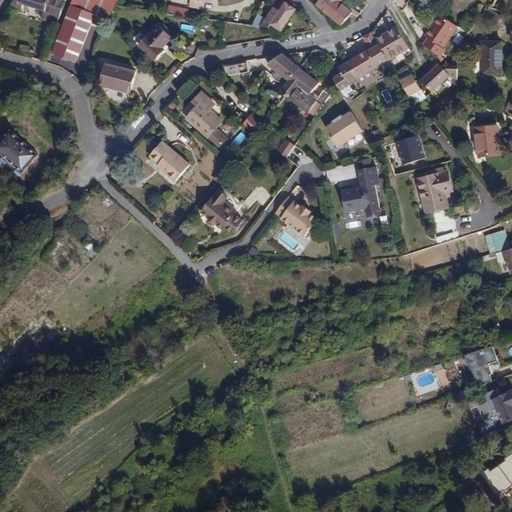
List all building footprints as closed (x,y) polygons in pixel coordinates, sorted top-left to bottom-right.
[(42,19),(57,24),(65,3),(54,0),(14,0),(10,5),(20,8),(24,4),(45,10),(42,19)] [(94,16),(109,22),(116,6),(118,0),(73,0),(53,53),(63,57),(75,62),(94,16)] [(205,1),(201,0),(190,0),(189,7),(203,11),(205,1)] [(343,0),(319,0),(316,4),(341,25),(352,13),(346,7),(348,4),(343,0)] [(259,27),(268,28),(271,24),(281,31),(296,8),(285,2),(279,10),(273,6),(265,18),(259,27)] [(177,15),(188,17),(189,10),(178,8),(177,15)] [(495,27),(501,17),(490,10),(484,19),(495,27)] [(265,18),(257,14),(253,26),(259,27),(265,18)] [(443,48),(458,26),(439,14),(425,36),(428,38),(424,45),(429,49),(441,57),(446,49),(443,48)] [(161,21),(157,26),(169,36),(172,32),(161,21)] [(169,36),(157,26),(140,45),(154,59),(165,47),(164,46),(171,38),(169,36)] [(388,40),(379,45),(388,60),(410,48),(398,28),(386,35),(388,40)] [(369,49),(349,61),(357,78),(363,88),(375,81),(370,71),(388,60),(379,45),(378,45),(371,33),(363,37),(369,49)] [(386,35),(377,40),(379,45),(388,40),(386,35)] [(501,43),(481,42),(481,75),(501,75),(501,43)] [(60,62),(63,57),(53,53),(51,58),(60,62)] [(299,67),(280,54),(265,63),(275,70),(273,72),(286,83),(299,67)] [(450,76),(445,70),(440,65),(436,58),(427,67),(427,68),(428,69),(431,72),(424,79),(422,80),(433,92),(450,76)] [(348,84),(357,78),(349,61),(338,68),(341,73),(334,78),(340,89),(342,91),(349,86),(348,84)] [(224,77),(247,72),(245,63),(222,67),(224,77)] [(130,93),(135,71),(106,64),(101,85),(130,93)] [(303,90),(310,95),(319,83),(299,67),(286,83),(285,84),(279,94),(285,98),(290,98),(299,87),(303,90)] [(408,68),(397,75),(401,80),(413,74),(408,68)] [(421,75),(424,79),(431,72),(428,69),(421,75)] [(413,74),(401,80),(411,97),(423,90),(413,74)] [(290,98),(294,101),(303,90),(299,87),(290,98)] [(309,112),(315,103),(317,101),(310,95),(303,90),(294,101),(309,112)] [(348,101),(357,95),(353,90),(344,96),(348,101)] [(215,104),(206,96),(187,119),(220,147),(228,138),(216,128),(223,121),(210,110),(215,104)] [(414,123),(419,116),(410,110),(406,117),(414,123)] [(256,134),(265,123),(266,120),(255,111),(244,124),(256,134)] [(339,147),(364,131),(352,112),(343,117),(342,116),(334,122),(334,123),(326,128),(339,147)] [(265,123),(269,126),(274,121),(269,117),(266,120),(265,123)] [(498,127),(476,129),(479,156),(501,154),(498,127)] [(0,160),(19,176),(34,158),(5,134),(0,139),(0,160)] [(418,135),(395,142),(402,165),(425,159),(418,135)] [(383,139),(386,151),(393,149),(390,137),(383,139)] [(163,168),(161,170),(175,182),(189,166),(162,142),(149,156),(159,164),(163,168)] [(272,151),(277,155),(283,147),(278,143),(272,151)] [(371,157),(360,160),(362,169),(361,170),(364,187),(344,191),(348,213),(368,210),(370,217),(383,215),(377,184),(382,183),(378,165),(373,166),(371,157)] [(215,175),(220,179),(228,168),(224,164),(215,175)] [(427,178),(445,173),(444,167),(425,172),(427,178)] [(448,172),(445,173),(427,178),(419,180),(427,212),(448,207),(447,198),(445,192),(451,191),(452,191),(448,172)] [(227,198),(219,192),(202,212),(209,218),(208,222),(213,226),(217,225),(222,229),(225,227),(232,233),(242,221),(234,215),(236,212),(224,202),(227,198)] [(288,196),(276,213),(283,217),(282,218),(306,236),(319,218),(311,212),(312,211),(304,205),(303,207),(295,200),(294,201),(288,196)] [(276,238),(298,255),(305,246),(283,230),(276,238)] [(506,231),(485,234),(489,253),(509,249),(506,231)] [(92,256),(97,252),(89,242),(84,246),(92,256)] [(511,251),(503,254),(505,265),(508,264),(511,277),(511,276),(511,251)] [(503,254),(497,256),(499,266),(505,265),(503,254)] [(497,363),(492,347),(466,356),(477,388),(492,383),(489,374),(492,373),(490,365),(497,363)] [(442,367),(436,370),(445,390),(451,387),(442,367)] [(460,400),(471,397),(468,389),(457,393),(460,400)] [(511,390),(487,402),(491,412),(497,409),(504,424),(511,420),(511,390)] [(511,455),(491,469),(488,465),(480,471),(497,496),(511,485),(511,455)]
